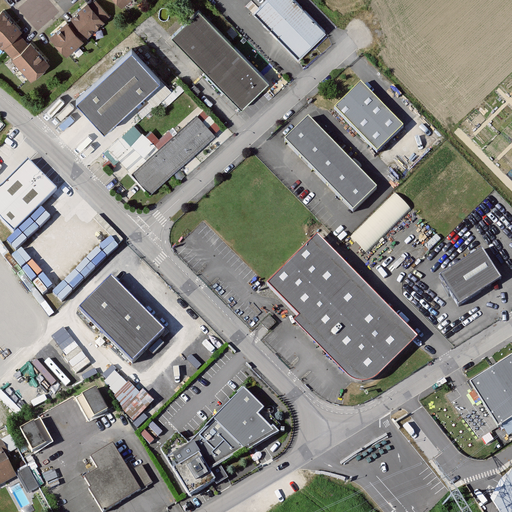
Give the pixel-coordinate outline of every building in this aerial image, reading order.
[(72,16),(74,18),(87,33),(108,14),(95,0),(89,5),(87,3),(72,16)] [(325,31),(295,0),(266,0),(254,12),(298,57),(325,31)] [(172,36),(241,108),(268,81),(199,9),(172,36)] [(0,10),(0,42),(7,50),(21,37),(16,31),(18,29),(1,10),(0,10)] [(66,51),(87,33),(74,18),(68,24),(66,21),(51,34),(66,51)] [(26,43),(21,37),(7,50),(30,76),(47,61),(29,41),(26,43)] [(160,79),(132,48),(75,98),(103,129),(160,79)] [(335,110),(377,153),(403,127),(361,84),(335,110)] [(196,116),(134,171),(150,188),(212,133),(196,116)] [(377,189),(308,118),(284,141),(353,212),(377,189)] [(0,189),(0,218),(14,233),(57,190),(28,161),(0,189)] [(353,236),(370,252),(414,207),(397,191),(353,236)] [(39,215),(45,223),(53,216),(47,209),(39,215)] [(267,284),(283,300),(327,256),(312,240),(267,284)] [(482,248),(439,276),(458,306),(501,279),(482,248)] [(376,306),(327,256),(283,300),(332,350),(376,306)] [(152,319),(111,278),(79,309),(121,351),(152,319)] [(407,337),(376,306),(332,350),(352,371),(353,372),(354,373),(356,373),(357,374),(359,375),(362,375),(365,375),(368,374),(371,373),(372,372),(407,337)] [(262,324),(268,330),(275,323),(269,317),(262,324)] [(132,363),(164,331),(152,319),(121,351),(132,363)] [(79,369),(91,361),(75,338),(63,346),(79,369)] [(511,357),(511,356),(470,382),(498,427),(511,417),(511,357)] [(371,373),(372,372),(368,374),(365,375),(362,375),(359,375),(357,374),(356,373),(354,373),(352,371),(353,372),(362,381),(371,373)] [(91,422),(114,412),(103,386),(80,396),(91,422)] [(160,450),(173,470),(199,454),(209,472),(244,451),(274,433),(271,429),(258,416),(264,410),(244,389),(231,402),(213,420),(188,445),(177,433),(160,450)] [(227,398),(213,420),(231,402),(227,398)] [(43,420),(27,427),(37,451),(53,444),(43,420)] [(274,433),(244,451),(246,453),(276,435),(278,433),(272,427),(271,429),(274,433)] [(7,452),(2,443),(0,443),(0,478),(2,478),(4,481),(13,476),(2,455),(7,452)] [(90,457),(97,469),(83,478),(90,488),(88,489),(101,511),(102,511),(151,483),(141,465),(134,469),(129,462),(125,465),(112,443),(90,457)] [(209,472),(199,454),(173,470),(189,497),(215,481),(209,472)] [(511,511),(511,470),(493,503),(498,511),(511,511)]
